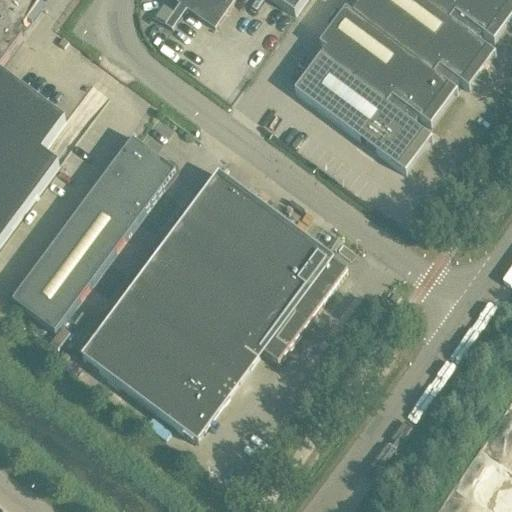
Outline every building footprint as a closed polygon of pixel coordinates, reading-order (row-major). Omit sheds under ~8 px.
[(0,0),(0,249),(60,169),(43,156),(66,124),(0,74),(0,72),(23,42),(17,37),(23,30),(25,31),(41,10),(26,0),(0,0)] [(185,12),(171,33),(172,34),(187,13),(215,33),(238,0),(267,0),(295,20),(309,0),(178,0),(180,9),(185,12)] [(327,54),(295,96),(407,180),(433,144),(414,130),(419,123),(432,133),(458,97),(455,95),(460,88),(470,95),(496,59),(477,45),(482,38),(495,48),(511,25),(511,5),(504,0),(366,0),(353,19),(346,14),(320,49),(327,54)] [(252,20),(235,44),(255,58),(273,34),(252,20)] [(135,143),(13,307),(56,339),(176,177),(135,146),(136,144),(135,143)] [(268,173),(284,182),(288,173),(272,165),(268,173)] [(219,181),(83,363),(195,447),(207,431),(262,357),(278,370),(348,276),(331,263),(327,268),(320,263),(322,260),(304,247),(217,186),(220,182),(219,181)]
